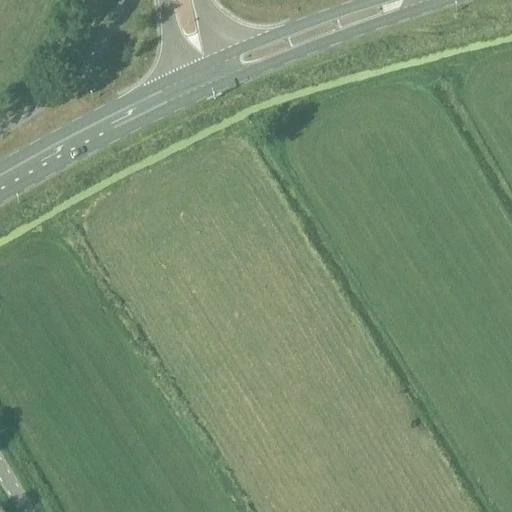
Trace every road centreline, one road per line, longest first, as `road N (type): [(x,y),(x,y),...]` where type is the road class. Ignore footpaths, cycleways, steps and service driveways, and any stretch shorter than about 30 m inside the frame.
road 1 (primary): [(412,0),(194,76)]
road 2 (primary): [(0,187),(194,76)]
